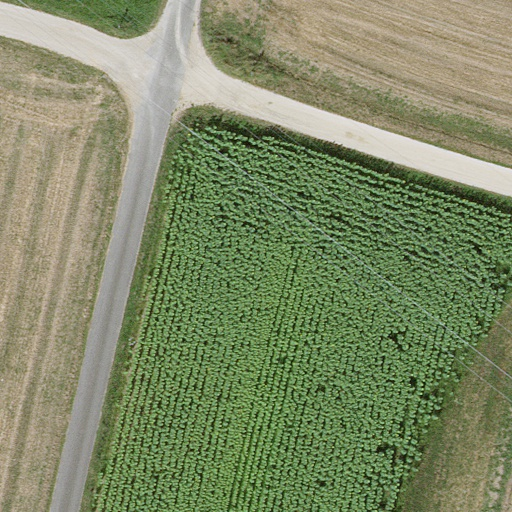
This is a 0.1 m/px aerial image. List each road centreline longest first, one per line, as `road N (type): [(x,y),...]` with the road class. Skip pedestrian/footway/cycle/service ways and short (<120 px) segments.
road 1 (residential): [(186,0),(61,511)]
road 2 (track): [(511,179),(165,73)]
road 3 (track): [(0,25),(165,73)]
